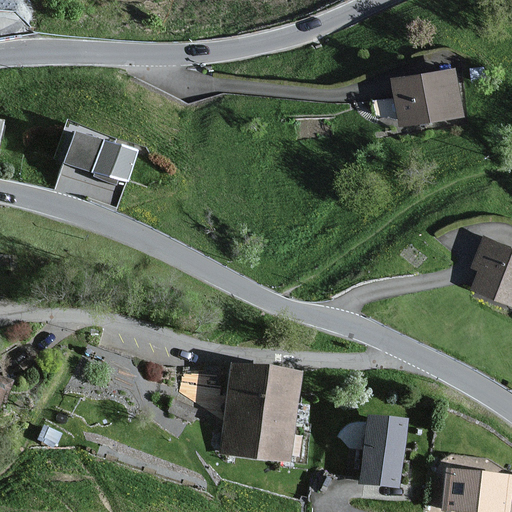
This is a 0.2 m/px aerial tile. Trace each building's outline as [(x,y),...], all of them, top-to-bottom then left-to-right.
[(448,75),(392,86),(400,128),(456,117),(448,75)] [(141,146),(70,121),(58,156),(66,159),(56,188),(118,210),(141,146)] [(511,247),(483,236),(472,264),(480,267),(470,291),(511,307),(511,247)] [(301,373),(235,365),(224,451),(290,459),(301,373)] [(406,419),(371,415),(364,480),(399,484),(406,419)] [(511,476),(449,470),(445,509),(473,511),(509,511),(511,486),(511,476)]
